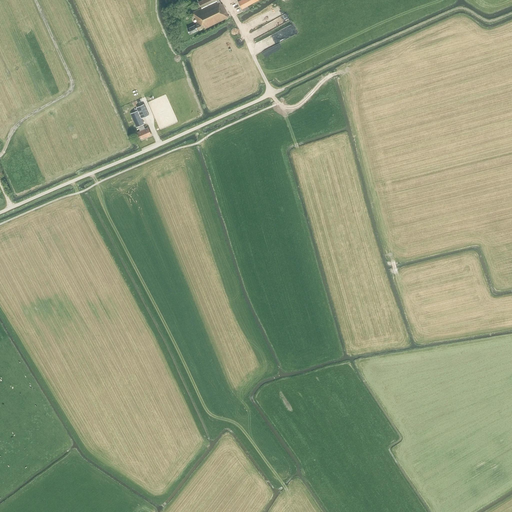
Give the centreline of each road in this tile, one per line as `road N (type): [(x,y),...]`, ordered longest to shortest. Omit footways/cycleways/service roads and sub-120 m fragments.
road 1 (track): [(0,225),(196,143),(277,103),(271,94)]
road 2 (track): [(35,0),(71,89),(21,120),(0,154)]
road 3 (track): [(342,70),(300,102),(277,103),(300,158)]
